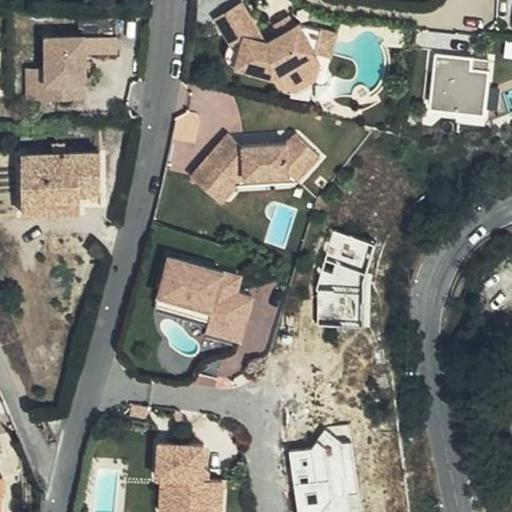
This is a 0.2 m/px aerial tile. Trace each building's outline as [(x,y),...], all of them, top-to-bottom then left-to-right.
[(233,41),(260,23),(246,0),(244,0),(218,17),(233,41)] [(82,10),(82,33),(120,34),(120,12),(82,10)] [(273,40),(260,23),(233,41),(235,44),(244,45),(239,65),(276,75),(282,85),(298,88),(319,76),(323,59),(318,49),(334,53),(340,31),(302,22),(273,40)] [(120,34),(82,33),(51,34),(51,79),(43,79),(44,95),(90,95),(90,51),(120,51),(120,34)] [(489,111),(495,57),(440,51),(434,105),(489,111)] [(178,123),(198,128),(202,115),(182,110),(178,123)] [(234,135),(196,176),(226,203),(240,187),(250,177),(293,174),(302,182),(326,157),(302,134),(292,145),(248,148),(234,135)] [(102,147),(25,149),(27,209),(81,208),(80,191),(104,190),(102,147)] [(240,187),(302,182),(293,174),(250,177),(240,187)] [(225,290),(230,274),(175,257),(164,291),(182,296),(180,302),(214,312),(212,321),(209,329),(240,338),(252,299),(233,293),(225,290)] [(214,312),(180,302),(182,296),(164,291),(160,305),(212,321),(214,312)] [(292,447),(300,511),(364,511),(352,421),(328,425),(315,443),(292,447)] [(205,477),(207,440),(160,438),(158,477),(163,477),(161,510),(205,511),(224,511),(226,478),(205,477)]
